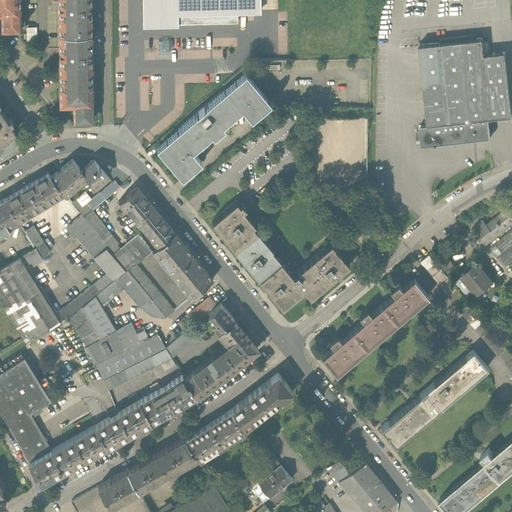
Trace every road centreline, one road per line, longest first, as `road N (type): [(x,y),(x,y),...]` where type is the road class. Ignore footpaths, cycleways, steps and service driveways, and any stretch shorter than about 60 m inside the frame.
road 1 (residential): [(287,347),(120,153),(67,145),(0,179)]
road 2 (residential): [(287,347),(435,220),(476,190),(511,177)]
road 3 (residential): [(423,511),(287,347)]
road 4 (residential): [(16,511),(139,448)]
road 5 (residential): [(182,424),(287,347)]
